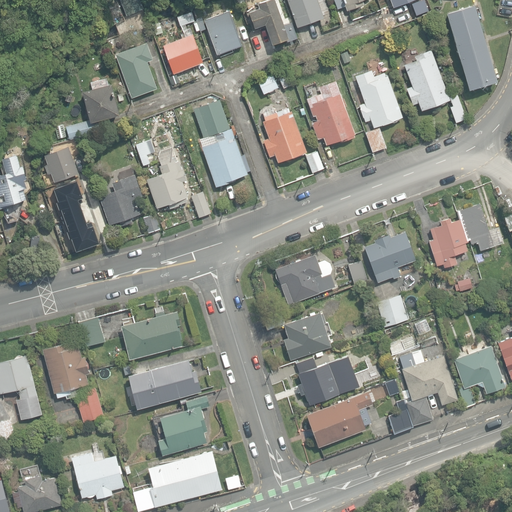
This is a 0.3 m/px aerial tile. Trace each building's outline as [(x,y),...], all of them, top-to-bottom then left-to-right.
[(265,24),(272,44),(285,39),(286,42),(298,38),(294,27),(287,29),(276,0),(265,0),(258,3),(259,8),(249,12),(255,28),(265,24)] [(316,0),(286,0),(297,28),(323,18),(316,0)] [(345,6),(347,11),(365,4),(362,0),(334,0),(338,9),(345,6)] [(445,13),(468,89),(496,81),(473,4),(445,13)] [(204,20),(217,55),(242,46),(228,10),(204,20)] [(196,19),(200,31),(205,29),(201,17),(196,19)] [(150,24),(154,35),(163,32),(158,21),(150,24)] [(173,74),(203,63),(190,27),(186,28),(180,33),(182,38),(163,45),(173,74)] [(115,54),(131,98),(157,88),(147,61),(153,59),(146,42),(115,54)] [(449,107),(455,123),(466,119),(457,93),(449,96),(431,49),(413,56),(415,60),(403,64),(412,85),(405,88),(412,106),(418,104),(421,111),(450,100),(452,106),(449,107)] [(340,54),(343,60),(349,58),(346,51),(340,54)] [(371,120),(373,128),(384,124),(385,126),(399,121),(398,119),(403,117),(389,75),(385,76),(384,72),(374,75),(371,69),(355,75),(365,103),(359,105),(365,122),(371,120)] [(257,80),(263,94),(278,87),(272,74),(257,80)] [(66,126),(70,140),(105,130),(102,119),(120,114),(111,84),(109,84),(107,77),(91,82),(93,89),(82,91),(90,119),(66,126)] [(324,138),(326,145),(341,140),(341,142),(355,137),(354,135),(355,135),(346,107),(347,107),(344,98),(342,99),(335,81),(319,87),(321,93),(307,98),(313,116),(316,115),(318,120),(312,122),(318,140),(324,138)] [(206,108),(208,117),(224,114),(221,105),(206,108)] [(275,154),(278,162),(307,152),(292,110),(290,111),(288,107),(276,112),(275,108),(273,107),(272,107),(270,106),(269,106),(267,106),(266,107),(264,108),(263,110),(263,111),(263,113),(265,120),(263,121),(269,137),(263,139),(269,156),(275,154)] [(55,127),(59,141),(67,139),(63,125),(55,127)] [(365,132),(372,152),(386,147),(379,127),(365,132)] [(201,146),(216,186),(235,179),(235,178),(248,174),(231,128),(214,134),(216,141),(201,146)] [(135,145),(143,166),(150,163),(147,154),(152,153),(147,140),(135,145)] [(52,173),(55,182),(80,174),(70,146),(45,155),(49,164),(46,165),(49,174),(52,173)] [(305,155),(312,172),(323,168),(316,150),(305,155)] [(0,206),(3,206),(8,222),(18,219),(26,198),(27,198),(24,188),(28,187),(25,178),(27,178),(23,164),(20,165),(17,154),(2,158),(4,172),(0,172),(0,206)] [(168,204),(170,208),(178,205),(178,204),(187,201),(186,197),(188,197),(182,181),(186,180),(183,169),(182,170),(178,160),(177,161),(175,155),(160,161),(161,164),(159,165),(161,174),(146,179),(156,208),(168,204)] [(88,168),(94,185),(103,182),(97,165),(88,168)] [(120,221),(122,226),(133,222),(131,216),(141,213),(136,198),(143,196),(135,175),(112,183),(115,190),(103,194),(113,223),(120,221)] [(58,202),(61,209),(63,209),(70,230),(68,231),(71,239),(73,238),(78,251),(101,243),(95,225),(94,225),(92,221),(88,223),(81,203),(83,202),(82,198),(85,197),(79,180),(55,188),(60,201),(58,202)] [(204,191),(212,211),(221,208),(213,187),(204,191)] [(191,195),(198,217),(209,213),(202,191),(191,195)] [(456,210),(458,219),(467,241),(470,240),(471,243),(476,242),(479,250),(493,246),(479,203),(456,210)] [(511,211),(503,215),(508,231),(511,229),(511,211)] [(143,218),(149,233),(163,228),(158,213),(143,218)] [(467,241),(458,219),(450,221),(449,218),(439,220),(441,224),(429,228),(433,239),(429,240),(436,265),(442,263),(443,267),(456,263),(453,254),(467,250),(465,243),(468,242),(467,241)] [(364,246),(377,282),(392,276),(393,278),(400,275),(397,267),(415,260),(404,231),(390,236),(389,234),(373,240),(374,242),(364,246)] [(506,244),(508,250),(511,248),(511,245),(508,231),(499,234),(503,245),(506,244)] [(280,283),(288,304),(335,286),(330,272),(331,268),(329,262),(324,259),(318,261),(315,254),(275,268),(275,273),(276,278),(278,281),(280,283)] [(346,264),(352,284),(366,280),(360,260),(346,264)] [(0,265),(0,275),(12,272),(14,269),(12,263),(0,265)] [(456,281),(459,291),(471,288),(468,278),(456,281)] [(384,326),(407,319),(399,293),(376,300),(384,326)] [(121,324),(129,359),(182,345),(180,339),(182,338),(178,325),(180,324),(177,310),(165,313),(164,309),(155,312),(156,316),(121,324)] [(283,338),(290,359),(331,345),(323,323),(325,322),(322,311),(320,312),(319,311),(285,322),(283,323),(288,337),(283,338)] [(78,321),(85,345),(105,341),(97,316),(78,321)] [(511,335),(497,341),(511,379),(511,378),(511,335)] [(56,392),(57,396),(71,393),(69,388),(88,383),(86,373),(89,372),(85,356),(81,357),(78,345),(71,347),(70,341),(43,348),(54,392),(56,392)] [(458,387),(464,407),(474,403),(468,386),(476,383),(477,384),(482,386),(483,385),(486,393),(505,386),(489,344),(453,358),(463,385),(458,387)] [(437,391),(441,404),(457,399),(443,353),(401,367),(411,400),(437,391)] [(28,399),(30,409),(39,407),(36,397),(38,397),(27,354),(22,355),(21,355),(20,354),(18,355),(17,355),(16,356),(16,357),(0,360),(0,391),(0,392),(18,388),(21,401),(28,399)] [(304,391),(309,404),(359,386),(348,354),(316,365),(312,356),(296,362),(302,385),(295,387),(297,394),(304,391)] [(128,374),(136,407),(201,391),(196,370),(191,371),(188,359),(128,374)] [(75,392),(83,422),(104,416),(96,386),(75,392)] [(311,427),(318,446),(365,428),(365,427),(364,424),(368,422),(363,407),(373,403),(368,389),(305,413),(311,427)] [(154,427),(162,455),(207,442),(203,431),(208,429),(207,427),(202,408),(209,406),(206,394),(185,400),(187,407),(152,416),(154,427)] [(387,411),(393,433),(414,426),(413,424),(433,418),(426,396),(405,402),(406,405),(387,411)] [(0,419),(0,441),(15,437),(10,417),(0,419)] [(33,423),(36,434),(45,431),(42,420),(33,423)] [(370,428),(356,434),(359,443),(374,437),(370,428)] [(132,490),(138,511),(222,489),(212,449),(148,465),(153,485),(132,490)] [(95,493),(97,498),(112,494),(111,490),(124,486),(116,455),(94,460),(92,451),(71,456),(82,496),(95,493)] [(23,505),(24,511),(28,511),(62,504),(62,503),(55,476),(42,479),(41,474),(24,478),(25,483),(17,485),(18,490),(12,491),(15,501),(16,501),(18,507),(23,505)] [(0,511),(9,511),(2,484),(0,484),(0,511)] [(402,496),(409,511),(415,511),(423,509),(414,491),(402,496)]
